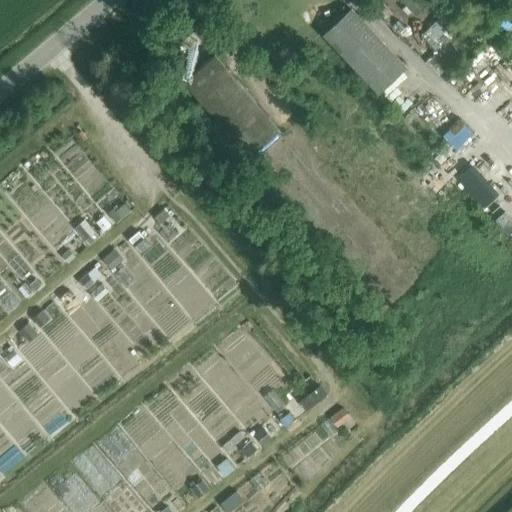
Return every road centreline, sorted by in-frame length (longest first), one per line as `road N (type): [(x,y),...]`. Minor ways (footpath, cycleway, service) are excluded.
road 1 (track): [(50,47),(338,385),(339,397),(196,511)]
road 2 (track): [(158,174),(137,222),(0,333)]
road 3 (unclassified): [(0,88),(107,0)]
